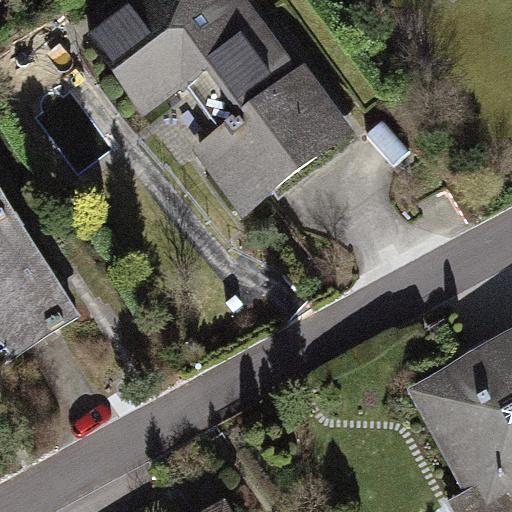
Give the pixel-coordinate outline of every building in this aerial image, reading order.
[(358,131),(254,0),(119,0),(73,37),(228,233),(358,131)] [(511,0),(493,0),(511,26),(511,0)] [(91,311),(0,177),(0,371),(1,373),(91,311)] [(511,511),(511,324),(388,393),(453,511),(511,511)] [(237,511),(227,493),(193,511),(237,511)]
